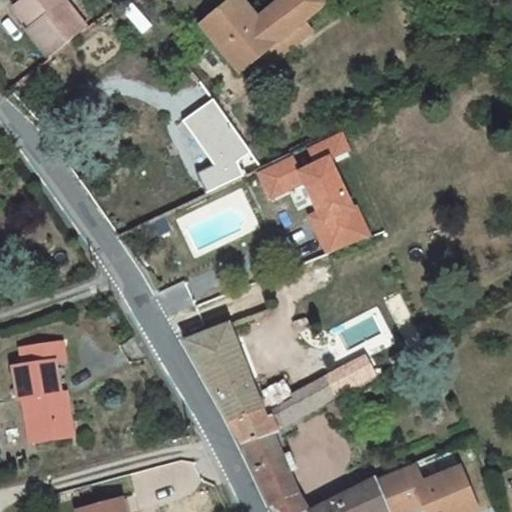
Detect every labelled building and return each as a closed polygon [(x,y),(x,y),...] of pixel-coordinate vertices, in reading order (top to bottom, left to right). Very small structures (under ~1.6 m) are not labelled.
[(64,0),(22,0),(20,2),(36,23),(30,27),(27,30),(49,59),(87,28),(64,0)] [(241,0),(230,0),(199,25),(240,74),(256,62),(304,23),(326,6),(320,0),(282,0),(257,21),(241,0)] [(36,23),(20,2),(14,7),(30,27),(36,23)] [(304,23),(256,62),(264,72),(312,33),(304,23)] [(295,322),(301,333),(308,330),(308,329),(309,329),(309,328),(309,326),(309,325),(309,324),(309,323),(308,323),(308,321),(307,321),(306,320),(305,319),(304,319),(303,319),(295,322)] [(229,326),(185,342),(243,446),(272,437),(272,434),(279,431),(273,417),(263,391),(256,395),(229,326)] [(61,343),(21,349),(24,366),(13,368),(18,400),(27,398),(33,443),(71,437),(65,399),(59,400),(54,362),(64,361),(61,343)] [(284,379),(263,391),(273,417),(279,431),(280,430),(327,405),(338,399),(327,378),(293,396),(284,379)] [(338,399),(327,405),(335,424),(348,418),(340,399),(338,399)] [(272,434),(272,437),(286,470),(295,466),(280,430),(279,431),(272,434)] [(272,437),(243,446),(272,507),(280,511),(307,511),(297,495),(286,470),(272,437)] [(396,511),(416,511),(423,509),(424,511),(482,511),(462,461),(423,476),(417,462),(382,475),(396,511)] [(311,511),(387,511),(374,480),(311,511)] [(79,511),(78,511),(124,511),(121,501),(79,511)]
